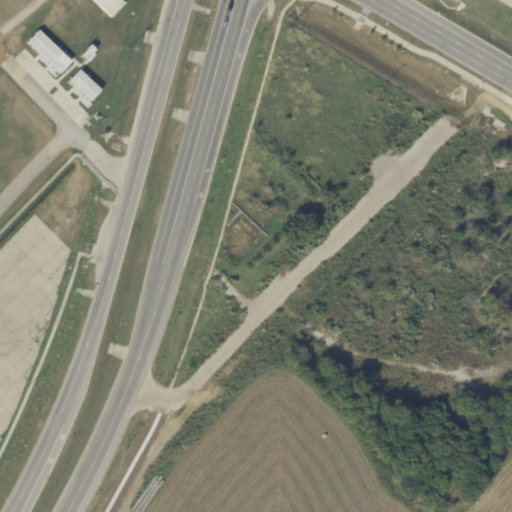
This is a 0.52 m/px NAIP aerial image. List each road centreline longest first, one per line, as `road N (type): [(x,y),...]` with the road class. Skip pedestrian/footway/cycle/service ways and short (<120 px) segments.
road 1 (secondary): [(63,511),(93,457),(167,263)]
road 2 (secondary): [(131,182),(85,349),(53,421)]
road 3 (secondary): [(183,0),(131,182)]
road 4 (secondary): [(183,201),(228,28)]
road 5 (tertiary): [(385,0),(511,75)]
